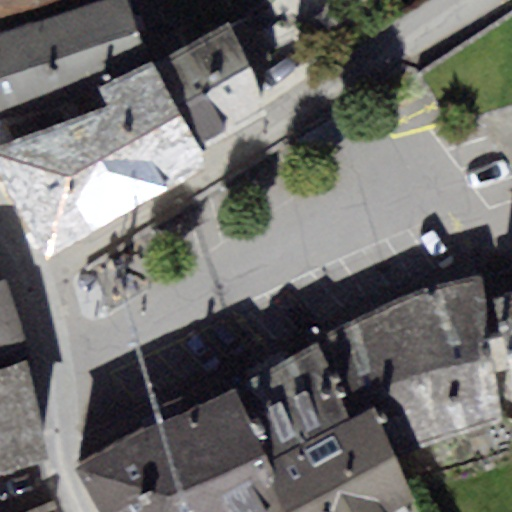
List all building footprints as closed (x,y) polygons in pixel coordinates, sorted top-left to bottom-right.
[(80,0),(0,0),(0,33),(81,7),(80,0)] [(0,33),(0,117),(145,58),(127,0),(103,0),(81,7),(0,33)] [(99,87),(111,109),(169,192),(207,169),(200,149),(268,113),(232,22),(99,87)] [(111,109),(0,149),(0,172),(51,256),(169,192),(111,109)] [(507,421),(481,275),(432,286),(330,335),(372,411),(394,458),(507,421)] [(511,291),(494,295),(511,369),(511,291)] [(0,292),(0,477),(57,458),(0,292)] [(330,335),(239,389),(270,461),(372,411),(330,335)] [(239,389),(74,466),(100,511),(279,511),(267,487),(278,481),(270,461),(239,389)] [(394,458),(372,411),(270,461),(278,481),(267,487),(279,511),(396,511),(415,503),(394,458)]
